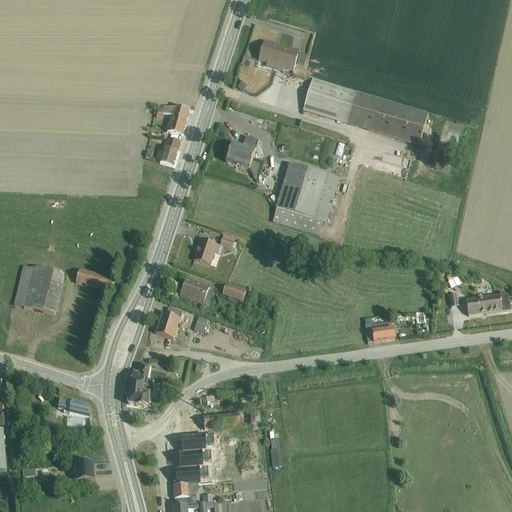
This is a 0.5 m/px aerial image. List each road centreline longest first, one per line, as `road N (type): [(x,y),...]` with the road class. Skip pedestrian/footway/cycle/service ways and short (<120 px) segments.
road 1 (unclassified): [(511,335),(231,373),(182,399),(158,431),(122,454)]
road 2 (secondary): [(244,0),(157,263)]
road 3 (secondary): [(157,263),(120,330),(111,391)]
road 4 (secondary): [(111,391),(157,263)]
